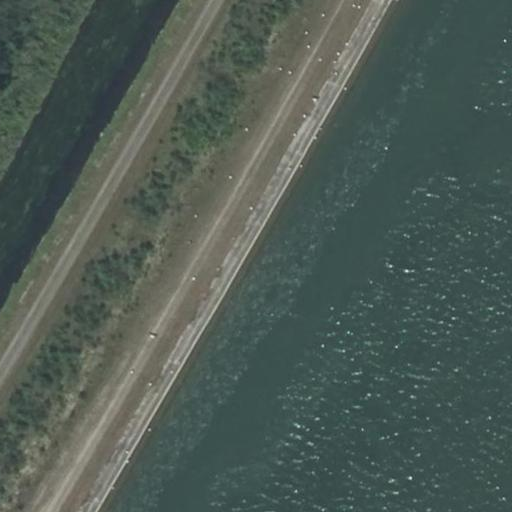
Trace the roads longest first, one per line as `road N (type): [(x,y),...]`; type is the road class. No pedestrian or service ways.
road 1 (track): [(45,511),(336,0)]
road 2 (track): [(215,0),(0,387)]
